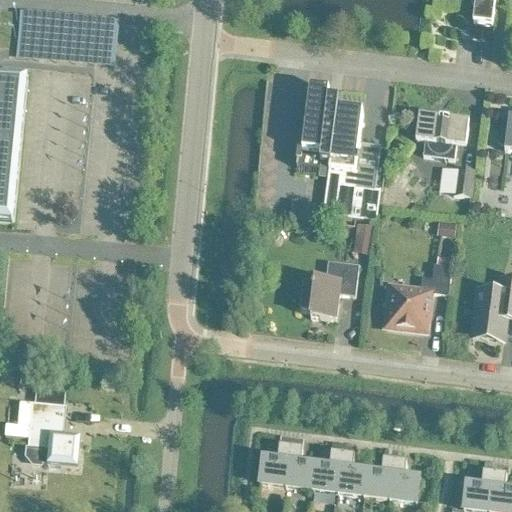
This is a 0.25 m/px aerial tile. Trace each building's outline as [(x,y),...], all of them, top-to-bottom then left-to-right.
[(468,0),(475,16),(474,28),(493,30),(496,0),(468,0)] [(87,61),(90,33),(32,27),(29,55),(87,61)] [(0,227),(14,229),(28,83),(0,80),(0,227)] [(304,133),(298,174),(300,174),(300,168),(309,169),(309,168),(322,170),(323,160),(324,160),(329,121),(339,122),(340,116),(341,107),(330,106),(331,97),(312,95),(307,136),(304,135),(305,133),(304,133)] [(323,160),(322,170),(332,171),(325,224),(345,227),(346,225),(379,229),(383,196),(382,196),(381,198),(377,197),(383,152),(382,152),(366,151),(361,155),(360,155),(365,119),(340,116),(339,122),(329,121),(324,160),(323,160)] [(466,153),(469,127),(420,120),(416,147),(425,148),(424,162),(455,166),(457,152),(466,153)] [(511,122),(509,122),(507,137),(504,137),(500,138),(498,142),(498,145),(499,149),(502,151),(506,151),(505,157),(511,157),(511,122)] [(476,178),(457,176),(454,201),(473,204),(476,178)] [(438,240),(456,242),(457,229),(439,226),(438,240)] [(354,258),(372,260),(375,235),(358,233),(354,258)] [(438,264),(437,271),(452,273),(453,266),(438,264)] [(356,304),(360,272),(328,268),(326,288),(315,287),(315,292),(304,290),(301,318),(311,319),(311,324),(337,327),(340,302),(356,304)] [(431,300),(449,303),(452,273),(435,271),(433,286),(422,284),(421,298),(385,293),(383,311),(389,311),(386,333),(426,339),(431,300)] [(511,314),(511,285),(502,284),(500,299),(478,296),(473,340),(505,344),(508,314),(511,314)] [(64,442),(67,412),(33,409),(29,452),(42,453),(40,470),(78,474),(81,444),(64,442)] [(287,494),(293,444),(281,443),(278,466),(263,464),(260,490),(287,494)] [(305,446),(293,444),(287,494),(313,497),(316,471),(302,469),(305,446)] [(344,460),(339,500),(365,503),(368,478),(353,476),(356,452),(345,451),(344,460)] [(339,500),(344,460),(332,458),(330,473),(316,471),(313,497),(339,500)] [(391,507),(396,467),(384,465),(382,479),(368,478),(365,503),(391,507)] [(407,468),(396,467),(391,507),(417,510),(420,484),(406,482),(407,468)] [(491,511),(495,479),(484,478),(482,492),(467,490),(464,511),(491,511)] [(511,511),(511,495),(505,495),(507,481),(495,479),(491,511),(511,511)]
